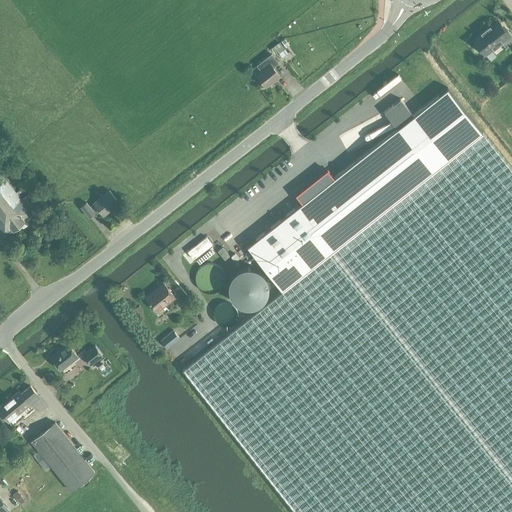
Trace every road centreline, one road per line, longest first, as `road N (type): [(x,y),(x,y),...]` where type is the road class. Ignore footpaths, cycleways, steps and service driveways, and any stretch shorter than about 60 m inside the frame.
road 1 (tertiary): [(2,335),(373,44),(409,0)]
road 2 (unclassified): [(139,511),(2,335)]
